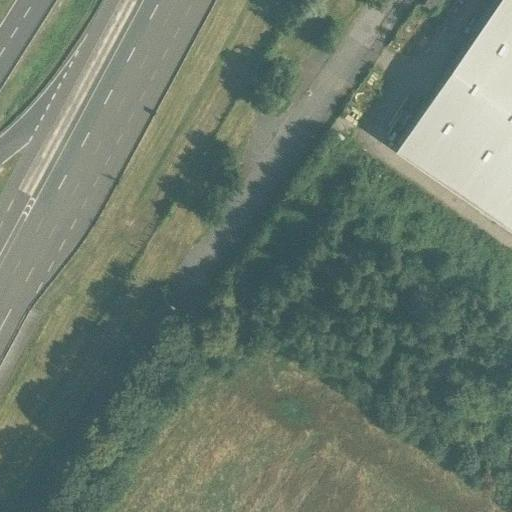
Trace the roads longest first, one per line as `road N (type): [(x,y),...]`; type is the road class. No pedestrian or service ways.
road 1 (unclassified): [(387,0),(34,511)]
road 2 (unknown): [(57,102),(0,221)]
